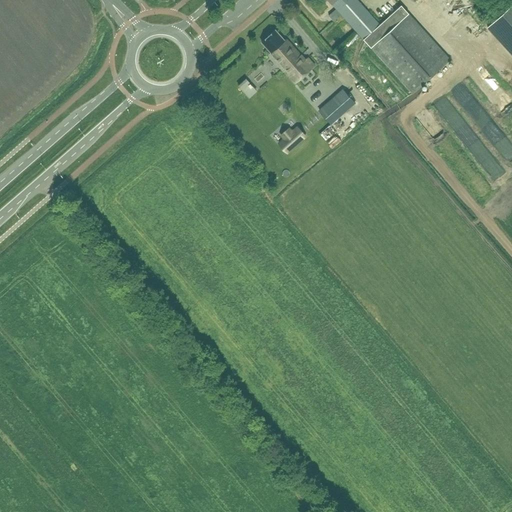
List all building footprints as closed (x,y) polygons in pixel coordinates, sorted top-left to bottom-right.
[(342,0),(328,0),(331,3),(412,94),(420,87),(342,0)] [(342,0),(420,87),(450,60),(401,5),(379,24),(356,0),(342,0)] [(418,0),(415,3),(422,10),(432,1),(438,8),(446,0),(449,3),(452,0),(418,0)] [(511,4),(487,28),(511,55),(511,4)] [(295,83),(314,66),(307,58),(304,61),(300,56),(300,55),(280,32),(278,34),(275,30),(261,42),(275,57),(273,58),(295,83)] [(279,85),(270,92),(283,109),(292,102),(279,85)] [(342,90),(319,109),(331,123),(354,104),(342,90)] [(283,138),(278,143),(286,152),(305,136),(297,127),(292,130),(289,127),(280,135),(283,138)] [(499,139),(508,157),(511,155),(511,144),(507,135),(499,139)]
